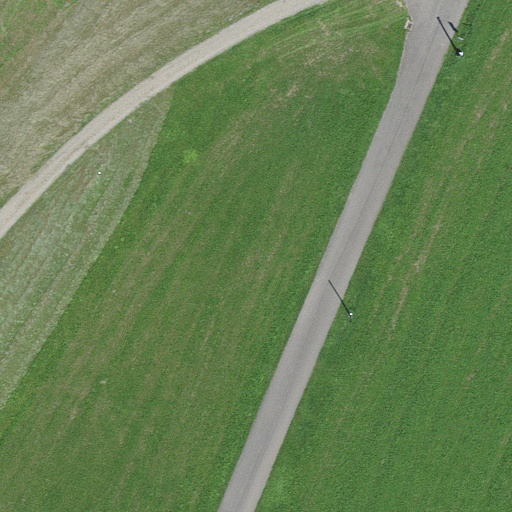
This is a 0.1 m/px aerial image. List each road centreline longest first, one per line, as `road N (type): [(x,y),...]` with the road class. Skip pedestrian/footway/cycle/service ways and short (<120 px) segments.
road 1 (residential): [(455,0),(248,511)]
road 2 (track): [(324,0),(162,88),(0,237)]
